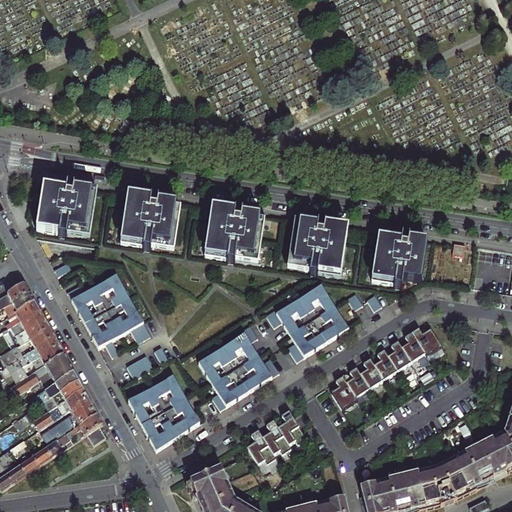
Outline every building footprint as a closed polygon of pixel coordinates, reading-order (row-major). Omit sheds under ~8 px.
[(71,188),(44,184),(36,232),(59,236),(58,239),(59,239),(59,238),(65,239),(65,240),(66,240),(67,237),(89,240),(97,192),(71,188)] [(155,200),(128,196),(126,211),(121,245),(143,248),(143,251),(144,251),(144,250),(150,251),(150,252),(151,252),(152,249),(174,252),(181,204),(155,200)] [(239,212),(212,208),(210,224),(204,257),(227,260),(227,263),(228,262),(234,263),(234,264),(235,265),(235,261),(258,264),(265,216),(239,212)] [(323,226),(296,222),(290,269),(312,272),(311,275),(312,275),(312,274),(318,275),(318,276),(319,276),(320,273),(343,277),(347,245),(350,230),(323,226)] [(407,238),(381,234),(379,249),(374,283),(396,286),(396,289),(397,289),(397,288),(403,289),(403,290),(404,290),(406,281),(423,283),(429,243),(411,240),(411,239),(407,238)] [(467,246),(456,245),(454,256),(465,258),(467,246)] [(511,255),(480,251),(478,263),(511,268),(511,255)] [(67,265),(54,272),(58,279),(71,271),(67,265)] [(80,287),(67,295),(99,350),(105,347),(112,359),(119,355),(112,343),(131,332),(134,339),(138,345),(151,338),(117,277),(105,284),(84,296),(80,287)] [(0,311),(2,311),(29,295),(27,290),(24,285),(0,300),(0,311)] [(290,349),(298,362),(320,349),(337,338),(350,330),(332,302),(323,286),(278,314),(276,311),(268,316),(276,328),(284,323),(297,344),(290,349)] [(357,294),(349,299),(356,311),(364,306),(357,294)] [(2,311),(6,319),(34,303),(33,301),(29,295),(2,311)] [(376,296),(369,300),(376,311),(383,307),(376,296)] [(6,332),(8,330),(39,312),(37,309),(34,303),(6,319),(5,320),(8,324),(3,327),(6,332)] [(14,339),(44,321),(43,319),(39,312),(8,330),(14,339)] [(44,321),(14,339),(19,348),(29,342),(49,330),(47,327),(44,321)] [(214,398),(222,411),(241,399),(257,389),(280,374),(272,360),(264,364),(252,343),(259,339),(251,327),(244,332),(246,335),(200,364),(207,375),(220,395),(214,398)] [(49,330),(29,342),(34,350),(54,339),(52,336),(49,330)] [(335,394),(332,396),(343,414),(358,405),(356,402),(425,358),(427,360),(442,351),(431,334),(426,336),(422,338),(419,332),(405,341),(409,347),(406,349),(402,352),(398,346),(391,350),(395,356),(392,358),(388,360),(384,354),(377,359),(381,365),(378,367),(375,369),(371,363),(364,368),(368,374),(364,376),(361,378),(357,372),(350,376),(354,382),(350,385),(347,387),(343,381),(336,385),(340,391),(335,394)] [(54,339),(34,350),(25,355),(30,364),(31,363),(58,348),(57,345),(54,339)] [(58,348),(31,363),(37,374),(46,369),(64,357),(62,355),(58,348)] [(161,349),(155,353),(162,366),(169,362),(161,349)] [(2,358),(7,366),(21,358),(16,350),(2,358)] [(25,355),(21,358),(25,365),(20,367),(21,369),(30,364),(25,355)] [(70,369),(64,357),(46,369),(49,374),(55,386),(73,374),(70,369)] [(146,357),(127,368),(134,381),(154,370),(146,357)] [(21,358),(7,366),(12,375),(21,369),(20,367),(25,365),(21,358)] [(18,387),(10,392),(17,402),(42,386),(38,381),(49,374),(46,369),(37,374),(27,381),(18,387)] [(18,387),(27,381),(21,369),(12,375),(18,387)] [(76,380),(73,374),(55,386),(32,401),(37,411),(78,383),(76,380)] [(201,424),(174,374),(168,378),(128,404),(135,416),(148,439),(156,453),(188,433),(201,424)] [(37,422),(83,392),(81,389),(78,383),(37,411),(26,418),(31,426),(37,422)] [(83,392),(37,422),(43,431),(70,413),(88,401),(86,399),(83,392)] [(88,401),(70,413),(71,415),(72,418),(90,406),(89,404),(88,401)] [(67,437),(97,417),(95,415),(90,406),(72,418),(42,438),(49,449),(56,444),(67,437)] [(386,484),(360,490),(365,511),(409,511),(434,506),(449,500),(461,496),(506,473),(511,469),(511,406),(507,422),(509,423),(505,436),(471,451),(472,454),(446,467),(411,477),(410,475),(385,481),(386,484)] [(307,444),(289,416),(282,420),(286,426),(282,429),(278,431),(274,425),(267,429),(271,436),(268,438),(263,441),(259,434),(252,439),(256,446),(251,449),(248,451),(260,470),(266,466),(268,469),(277,463),(275,460),(281,456),(283,459),(292,454),(290,450),(296,446),(299,449),(307,444)] [(86,437),(98,429),(102,427),(101,425),(97,417),(67,437),(70,442),(72,447),(78,443),(86,437)] [(105,440),(98,429),(86,437),(93,448),(105,440)] [(65,445),(70,442),(67,437),(56,444),(60,449),(65,445)] [(62,453),(60,449),(56,444),(49,449),(48,450),(47,450),(53,460),(62,453)] [(40,455),(33,459),(40,469),(53,460),(47,450),(40,455)] [(16,462),(10,453),(0,459),(0,465),(3,470),(16,462)] [(27,477),(40,469),(33,459),(27,463),(20,468),(27,477)] [(20,468),(7,476),(14,486),(27,477),(20,468)] [(238,511),(221,472),(213,476),(198,482),(190,486),(196,497),(202,511),(238,511)] [(196,478),(198,482),(213,476),(211,472),(196,478)] [(0,495),(14,486),(7,476),(0,481),(0,495)] [(346,511),(344,502),(316,509),(315,506),(292,511),(346,511)]
